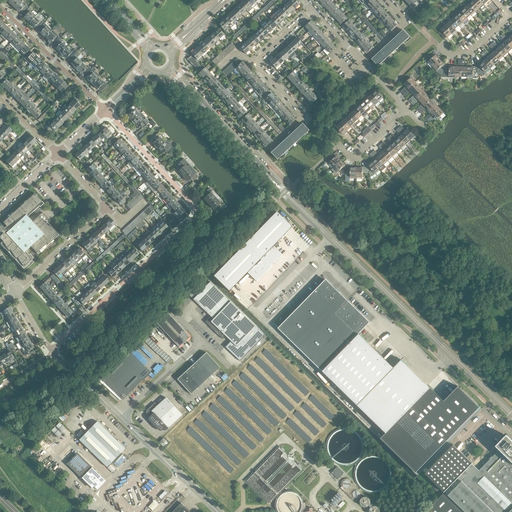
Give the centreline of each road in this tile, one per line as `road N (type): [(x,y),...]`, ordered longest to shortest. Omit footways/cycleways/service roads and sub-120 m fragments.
road 1 (tertiary): [(511,415),(282,192),(170,69)]
road 2 (residential): [(51,349),(197,210),(105,111)]
road 3 (residential): [(268,149),(304,116),(254,62),(312,8)]
road 4 (residential): [(14,293),(107,208),(58,153)]
road 5 (residential): [(105,111),(0,8)]
road 6 (residential): [(406,109),(312,8)]
road 7 (unclassified): [(212,511),(118,419)]
